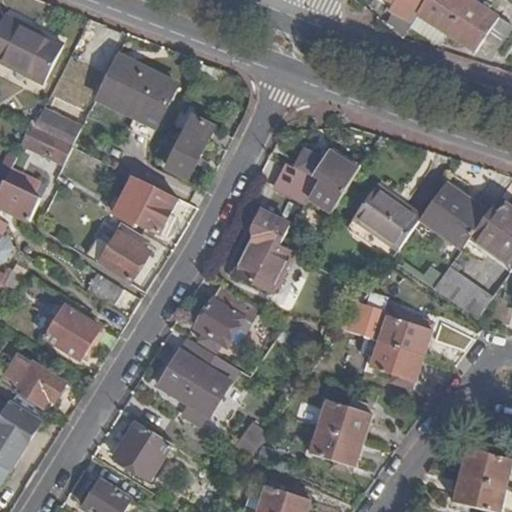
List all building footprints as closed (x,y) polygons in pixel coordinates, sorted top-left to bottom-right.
[(410,24),(424,0),(387,0),(397,5),(392,14),(410,24)] [(428,0),(419,16),(448,35),(470,0),(469,0),(428,0)] [(489,13),(470,0),(448,35),(477,54),(486,42),(498,50),(511,32),(511,28),(495,17),(489,13)] [(498,13),(492,9),(489,13),(495,17),(498,13)] [(413,27),(441,46),(448,35),(419,16),(413,27)] [(0,28),(0,63),(45,86),(64,46),(6,17),(0,28)] [(178,88),(119,58),(96,101),(135,120),(157,131),(178,88)] [(214,74),(206,69),(201,78),(210,83),(214,74)] [(82,129),(44,110),(34,129),(73,148),(82,129)] [(135,120),(128,133),(151,144),(157,131),(135,120)] [(30,127),(23,144),(64,167),(73,148),(34,129),(30,127)] [(170,171),(189,180),(207,143),(189,134),(170,171)] [(319,184),(338,152),(335,149),(327,162),(306,151),(295,170),(319,184)] [(333,217),(364,168),(338,152),(319,184),(309,202),(333,217)] [(5,179),(34,196),(39,185),(12,167),(5,179)] [(295,170),(290,167),(277,190),(306,207),(309,202),(319,184),(295,170)] [(0,189),(0,206),(30,224),(41,200),(34,196),(5,179),(0,189)] [(489,215),(447,184),(423,217),(420,221),(463,252),(470,243),(489,215)] [(355,221),(399,251),(420,221),(423,217),(378,186),(355,221)] [(161,236),(179,199),(160,190),(155,201),(145,196),(138,212),(147,217),(143,227),(161,236)] [(511,271),(511,215),(497,204),(489,215),(470,243),(511,271)] [(273,294),(296,253),(283,245),(293,227),(266,214),(256,234),(260,242),(241,277),(273,294)] [(10,226),(0,219),(0,285),(2,286),(5,289),(14,272),(9,269),(6,276),(0,272),(0,267),(6,266),(13,252),(10,242),(3,239),(10,226)] [(101,264),(132,283),(151,254),(145,250),(149,245),(136,237),(133,242),(121,234),(112,248),(101,264)] [(99,240),(88,257),(101,264),(112,248),(99,240)] [(433,290),(479,321),(494,300),(449,270),(433,290)] [(16,297),(25,279),(14,272),(5,289),(5,291),(16,297)] [(115,307),(125,292),(99,275),(89,290),(115,307)] [(261,313),(222,288),(197,330),(207,336),(201,346),(217,356),(223,347),(228,350),(247,322),(253,325),(261,313)] [(48,341),(82,362),(101,331),(66,309),(48,341)] [(390,317),(382,344),(424,358),(432,332),(429,330),(431,324),(413,318),(414,316),(393,309),(390,317)] [(201,346),(189,339),(160,388),(210,419),(240,371),(217,356),(201,346)] [(377,358),(382,344),(365,339),(360,353),(367,355),(377,358)] [(416,384),(424,358),(382,344),(377,358),(373,371),(397,379),(396,385),(409,389),(411,383),(416,384)] [(367,355),(363,368),(373,371),(377,358),(367,355)] [(20,357),(1,385),(18,396),(43,411),(49,402),(54,405),(67,386),(20,357)] [(18,396),(11,406),(36,422),(43,411),(18,396)] [(320,430),(363,445),(373,417),(368,414),(370,408),(357,404),(355,410),(330,402),(320,430)] [(6,403),(0,412),(0,424),(11,406),(6,403)] [(0,468),(8,474),(10,475),(42,426),(36,422),(11,406),(0,424),(0,468)] [(174,447),(138,423),(116,460),(152,481),(174,447)] [(235,449),(250,459),(269,432),(253,423),(235,449)] [(355,469),(363,445),(320,430),(311,457),(355,469)] [(246,465),(250,459),(235,449),(231,455),(246,465)] [(511,462),(470,451),(463,478),(507,488),(511,464),(511,462)] [(8,474),(0,468),(0,486),(0,487),(8,474)] [(501,511),(507,488),(463,478),(456,505),(488,511),(501,511)] [(85,510),(87,511),(125,511),(133,500),(103,481),(85,510)] [(260,511),(308,511),(311,502),(268,488),(260,511)]
